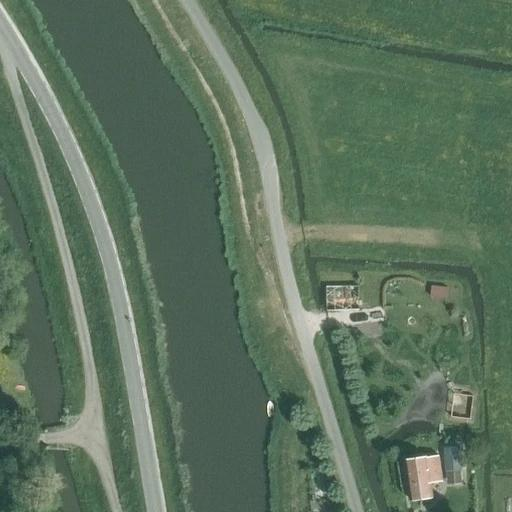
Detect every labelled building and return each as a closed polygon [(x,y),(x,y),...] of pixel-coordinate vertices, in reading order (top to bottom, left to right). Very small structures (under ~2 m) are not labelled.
[(429,296),(446,298),(447,285),(430,284),(429,296)] [(326,288),(327,312),(359,311),(359,286),(326,288)] [(446,419),(475,420),(476,398),(447,396),(446,419)] [(444,447),(445,472),(472,470),(472,459),(471,459),(470,454),(474,454),(474,446),(444,447)] [(404,460),(410,501),(432,497),(430,483),(442,481),(438,455),(404,460)] [(320,511),(341,511),(340,465),(319,465),(320,511)]
